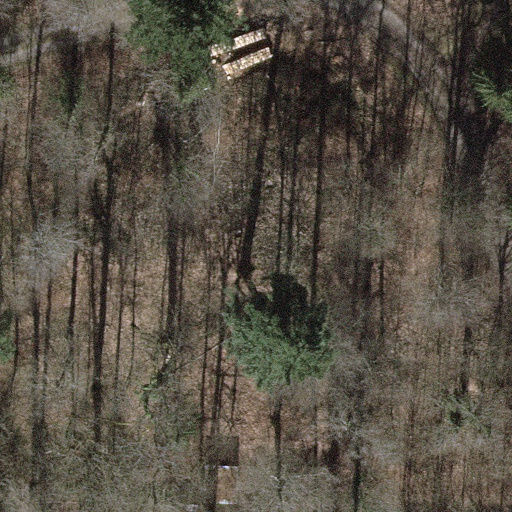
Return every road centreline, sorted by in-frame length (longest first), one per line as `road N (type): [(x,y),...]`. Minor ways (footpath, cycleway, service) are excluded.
road 1 (track): [(511,299),(456,131),(369,0)]
road 2 (track): [(163,0),(0,42)]
